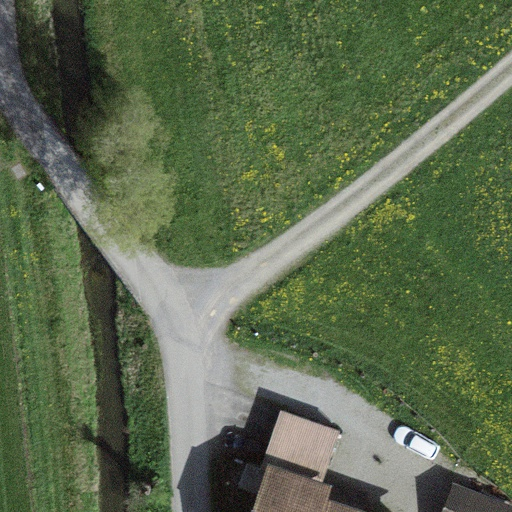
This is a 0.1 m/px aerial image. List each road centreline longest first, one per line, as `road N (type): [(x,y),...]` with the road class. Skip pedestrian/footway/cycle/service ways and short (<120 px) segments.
road 1 (residential): [(186,511),(184,370),(173,325),(12,92)]
road 2 (track): [(173,325),(324,225),(511,66)]
